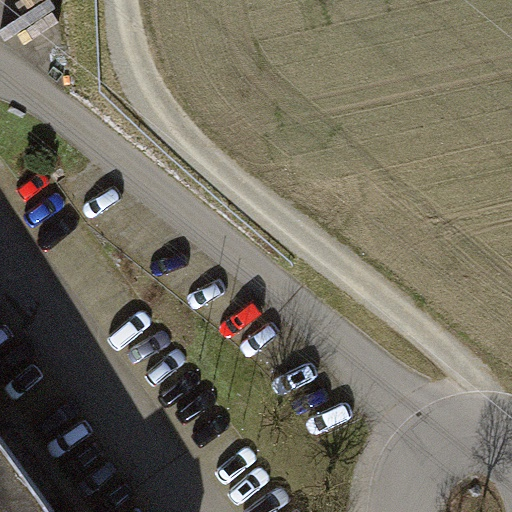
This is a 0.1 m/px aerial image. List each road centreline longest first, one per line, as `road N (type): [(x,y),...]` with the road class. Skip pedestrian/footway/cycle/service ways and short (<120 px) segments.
road 1 (track): [(511,409),(169,110),(133,44),(122,0)]
road 2 (unknown): [(0,214),(208,511)]
road 3 (residential): [(511,416),(468,413),(445,423),(412,469),(403,511)]
